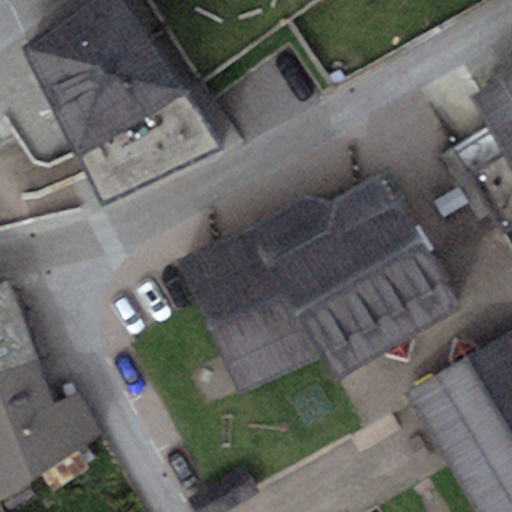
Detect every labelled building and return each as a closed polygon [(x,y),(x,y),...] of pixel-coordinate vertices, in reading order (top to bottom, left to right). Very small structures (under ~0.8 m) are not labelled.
[(127,0),(81,0),(21,45),(65,131),(102,202),(221,145),(149,30),(127,0)] [(511,69),(469,97),(503,151),(467,174),(505,235),(511,230),(511,69)] [(247,228),(180,261),(197,299),(239,392),(323,357),(336,379),(353,369),(464,305),(383,171),(334,197),(307,193),(268,215),(247,228)] [(0,282),(0,371),(39,359),(34,343),(13,278),(0,282)] [(511,511),(511,331),(402,396),(445,467),(471,511),(511,511)] [(50,388),(39,359),(0,371),(0,498),(105,432),(81,389),(56,402),(50,388)] [(211,484),(187,499),(194,511),(224,511),(259,492),(255,487),(243,465),(211,484)]
